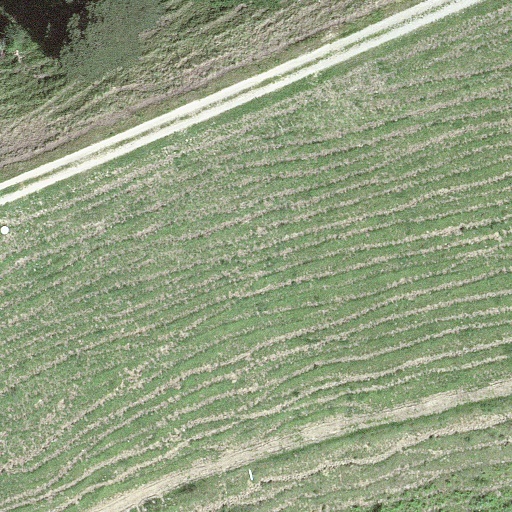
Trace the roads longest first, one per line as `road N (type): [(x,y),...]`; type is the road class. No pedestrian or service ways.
road 1 (track): [(0,192),(455,0)]
road 2 (track): [(124,511),(511,389)]
